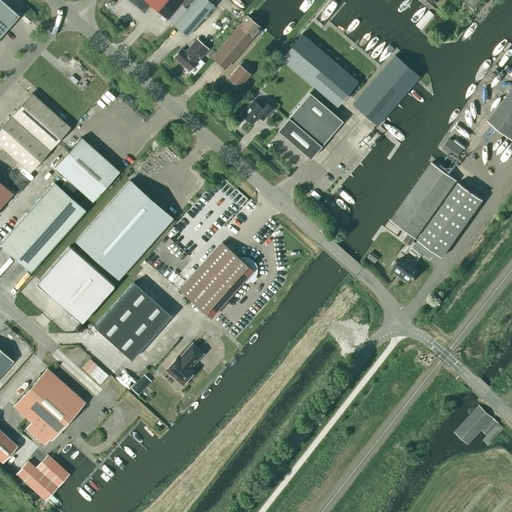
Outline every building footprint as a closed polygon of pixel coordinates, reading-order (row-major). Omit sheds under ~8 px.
[(0,0),(0,19),(8,27),(20,13),(19,12),(17,14),(0,0)] [(167,19),(183,0),(131,0),(132,2),(140,9),(146,8),(149,5),(167,19)] [(194,0),(173,25),(187,36),(217,0),(194,0)] [(247,15),(238,26),(211,57),(224,69),(260,27),(247,15)] [(0,35),(8,27),(0,19),(0,35)] [(357,81),(302,34),(281,58),(336,106),(357,81)] [(207,49),(196,39),(185,52),(181,49),(174,57),(189,70),(207,49)] [(377,125),(419,76),(394,55),(352,104),(377,125)] [(239,87),(250,74),(240,65),(228,78),(239,87)] [(511,88),(511,89),(487,120),(511,139),(511,88)] [(11,116),(50,150),(70,127),(31,93),(11,116)] [(309,93),(276,131),(309,159),(342,121),(309,93)] [(264,118),(273,108),(267,103),(263,108),(254,100),(241,115),(251,124),(260,114),(264,118)] [(0,145),(30,172),(50,150),(11,116),(0,128),(0,145)] [(119,171),(81,137),(54,167),(92,201),(119,171)] [(463,148),(448,138),(441,148),(456,158),(463,148)] [(415,238),(456,180),(431,162),(390,220),(415,238)] [(25,184),(10,171),(2,180),(18,193),(25,184)] [(76,241),(118,278),(171,218),(129,180),(76,241)] [(0,182),(0,204),(11,193),(0,182)] [(482,199),(458,182),(417,239),(442,256),(482,199)] [(0,243),(30,270),(84,210),(54,183),(0,243)] [(413,238),(408,234),(403,240),(409,244),(413,238)] [(239,258),(221,242),(179,290),(209,317),(241,282),(242,282),(243,282),(244,282),(245,282),(246,282),(247,282),(249,281),(251,280),(252,279),(253,278),(254,277),(255,276),(255,275),(256,274),(256,272),(256,271),(256,270),(256,269),(256,268),(256,266),(256,265),(255,265),(254,263),(254,262),(253,261),(252,260),(251,259),(249,259),(248,258),(247,258),(246,257),(245,257),(243,257),(241,257),(239,258)] [(69,245),(36,283),(81,323),(114,285),(69,245)] [(369,253),(367,256),(366,257),(374,263),(376,259),(369,253)] [(414,275),(418,271),(413,267),(416,263),(406,257),(403,260),(400,258),(392,269),(409,282),(413,277),(415,276),(414,275)] [(145,268),(139,274),(151,286),(157,279),(145,268)] [(131,360),(159,327),(171,314),(133,281),(93,326),(131,360)] [(179,358),(177,356),(166,369),(177,379),(177,380),(177,381),(177,382),(177,383),(178,384),(179,385),(180,386),(181,386),(182,386),(183,386),(184,385),(185,385),(185,384),(186,384),(186,383),(187,382),(187,381),(187,380),(187,379),(193,371),(189,367),(202,353),(192,343),(179,358)] [(0,374),(12,361),(0,349),(0,374)] [(100,385),(109,376),(86,355),(78,364),(100,385)] [(51,439),(84,402),(46,368),(13,406),(31,422),(26,428),(44,444),(49,438),(51,439)] [(144,374),(131,389),(138,395),(151,381),(144,374)] [(492,417),(480,406),(458,430),(470,441),(492,417)] [(497,422),(493,419),(483,430),(487,434),(497,422)] [(488,444),(503,428),(498,423),(483,439),(488,444)] [(0,460),(2,462),(17,445),(0,429),(0,460)] [(51,457),(39,470),(28,460),(15,474),(26,484),(45,500),(69,473),(51,457)]
